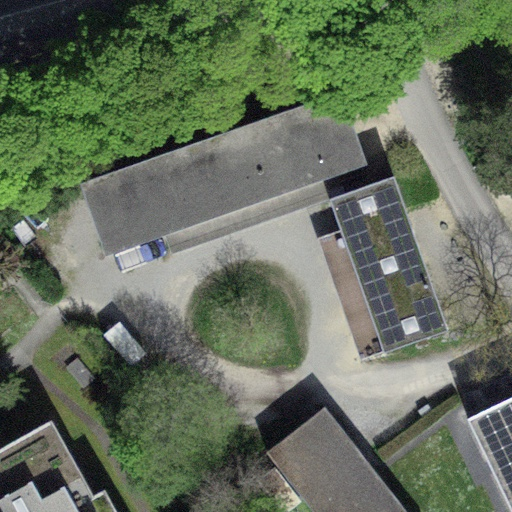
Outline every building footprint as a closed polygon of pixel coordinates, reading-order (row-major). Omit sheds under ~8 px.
[(109,248),(359,161),(337,98),(87,186),(109,248)] [(395,177),(330,199),(383,352),(448,329),(395,177)] [(511,397),(469,418),(511,506),(511,397)] [(406,511),(324,406),(266,451),(313,511),(406,511)] [(0,511),(102,511),(51,419),(0,447),(0,511)]
